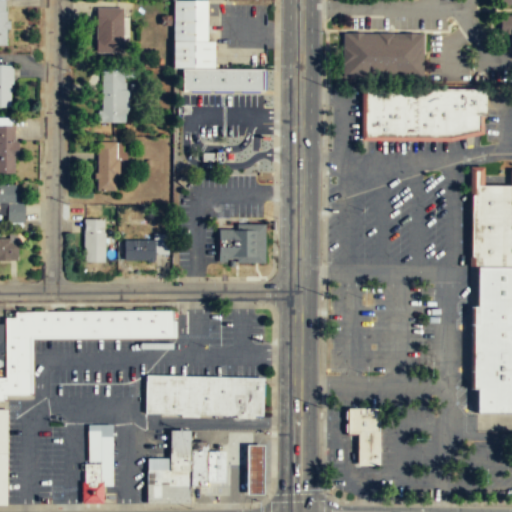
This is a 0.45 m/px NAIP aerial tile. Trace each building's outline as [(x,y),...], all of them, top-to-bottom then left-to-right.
[(94,53),(123,53),(123,34),(125,34),(125,8),(94,8),(94,53)] [(511,16),(499,16),(499,37),(509,37),(509,49),(511,49),(511,16)] [(423,32),(342,31),(342,76),(422,77),(423,32)] [(0,107),(11,107),(11,65),(0,65),(0,107)] [(262,68),(261,89),(181,89),(181,67),(262,68)] [(99,122),(125,122),(125,69),(99,69),(99,122)] [(364,86),(364,135),(401,135),(449,136),(479,129),(479,114),(485,114),(485,87),(423,87),(364,86)] [(0,173),(16,173),(16,118),(0,118),(0,173)] [(96,190),(120,190),(120,142),(96,142),(96,190)] [(221,151),(221,161),(213,161),(213,160),(201,160),(201,152),(213,152),(213,151),(221,151)] [(6,222),(23,222),(23,203),(15,203),(16,184),(0,184),(0,210),(6,211),(6,222)] [(511,266),(511,184),(478,184),(478,266),(511,266)] [(82,263),(104,263),(104,220),(82,220),(82,263)] [(217,261),(264,261),(264,223),(235,223),(235,229),(217,229),(217,261)] [(0,237),(0,258),(17,258),(16,233),(8,233),(8,237),(0,237)] [(154,255),(167,255),(167,234),(122,234),(122,263),(154,263),(154,255)] [(511,266),(478,266),(476,412),(511,412),(511,266)] [(174,337),(174,320),(172,320),(171,309),(12,311),(12,317),(4,317),(3,317),(3,376),(0,376),(0,400),(2,400),(2,398),(4,398),(4,394),(28,394),(28,392),(31,392),(30,338),(174,337)] [(261,415),(262,377),(144,374),(144,412),(261,415)] [(346,408),(347,433),(356,434),(357,465),(378,465),(379,408),(346,408)] [(111,485),(111,423),(86,423),(87,463),(79,463),(79,468),(83,468),(83,481),(80,481),(81,502),(102,502),(101,485),(111,485)] [(189,470),(189,449),(188,449),(188,430),(169,429),(168,457),(168,470),(189,470)] [(205,485),(188,485),(189,470),(189,449),(189,441),(206,441),(206,450),(205,482),(205,485)] [(261,495),(262,444),(245,444),(245,494),(261,495)] [(223,481),(224,451),(206,450),(205,482),(223,481)] [(168,470),(146,470),(146,457),(168,457),(168,470)] [(188,502),(188,485),(189,470),(168,470),(146,470),(145,470),(145,502),(188,502)]
